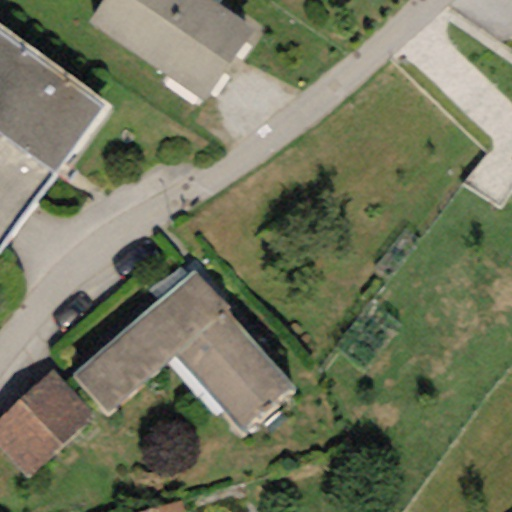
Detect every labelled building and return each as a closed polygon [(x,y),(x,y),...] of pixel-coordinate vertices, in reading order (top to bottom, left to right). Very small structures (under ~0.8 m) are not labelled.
[(252,30),(208,0),(103,0),(87,24),(202,103),(252,30)] [(0,255),(111,108),(0,30),(0,255)] [(228,311),(192,271),(73,376),(107,415),(173,356),(242,433),(293,388),(225,313),(228,311)] [(90,416),(48,372),(0,418),(0,453),(23,479),(90,416)] [(180,511),(177,502),(149,511),(180,511)]
